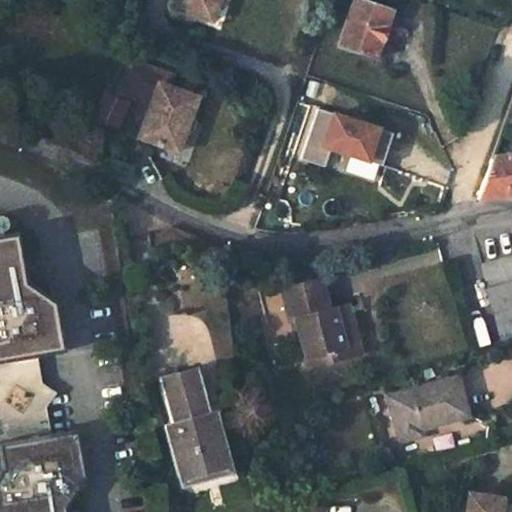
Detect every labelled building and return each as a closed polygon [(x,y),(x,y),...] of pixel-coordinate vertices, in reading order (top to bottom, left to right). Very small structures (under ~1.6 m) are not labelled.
[(175,0),(173,9),(212,22),(219,0),(175,0)] [(352,0),(337,45),(373,57),(389,10),(359,0),(352,0)] [(133,135),(171,149),(192,93),(163,83),(169,68),(127,52),(116,91),(145,101),(133,135)] [(498,126),(511,129),(511,88),(498,126)] [(299,161),(322,166),(325,154),(378,166),(387,128),(311,111),(299,161)] [(475,199),(511,193),(511,154),(487,159),(475,199)] [(0,356),(5,356),(6,364),(37,359),(60,355),(52,307),(22,284),(17,255),(13,234),(0,236),(0,356)] [(511,254),(478,264),(484,290),(511,282),(511,254)] [(315,280),(278,290),(287,323),(293,320),(306,366),(328,361),(325,350),(340,346),(330,307),(324,309),(315,280)] [(511,282),(484,290),(497,339),(511,335),(511,282)] [(325,350),(328,361),(356,352),(343,304),(330,307),(340,346),(325,350)] [(163,426),(180,481),(221,469),(194,369),(157,380),(171,424),(163,426)] [(383,397),(395,444),(419,438),(417,430),(464,416),(453,376),(383,397)] [(34,380),(13,381),(15,429),(46,427),(43,388),(35,388),(34,380)] [(0,511),(62,511),(62,509),(82,481),(73,432),(51,436),(21,441),(22,449),(0,452),(0,511)] [(0,445),(0,452),(22,449),(21,441),(0,445)] [(511,511),(511,505),(499,504),(500,498),(469,494),(466,511),(511,511)]
